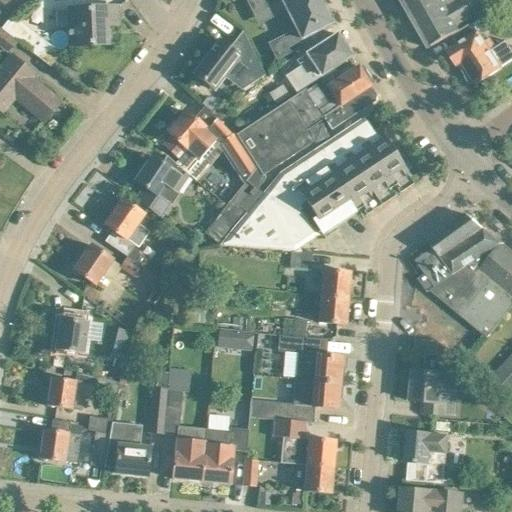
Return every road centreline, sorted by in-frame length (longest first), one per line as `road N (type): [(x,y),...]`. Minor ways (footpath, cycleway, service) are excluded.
road 1 (unclassified): [(365,511),(389,252),(399,231),(478,177)]
road 2 (unclassified): [(0,297),(49,198),(174,39)]
road 3 (tertiary): [(361,0),(459,155)]
road 4 (unclassified): [(138,511),(0,497)]
